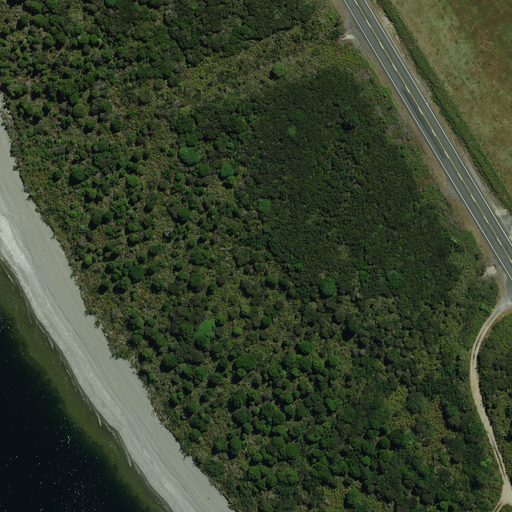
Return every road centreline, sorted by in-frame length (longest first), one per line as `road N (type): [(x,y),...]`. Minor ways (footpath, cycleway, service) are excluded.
road 1 (trunk): [(354,0),(511,266)]
road 2 (track): [(511,300),(479,342),(472,377),(479,423),(511,511)]
